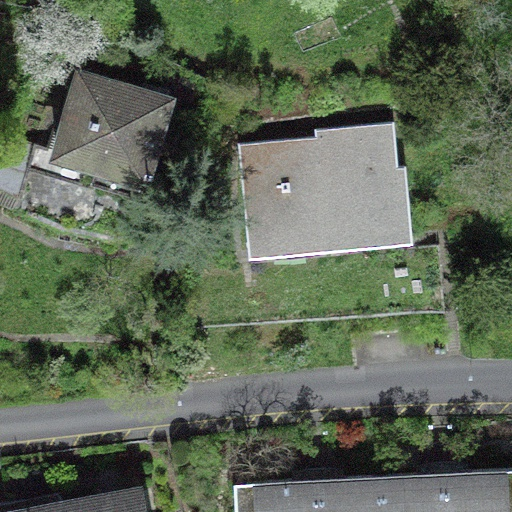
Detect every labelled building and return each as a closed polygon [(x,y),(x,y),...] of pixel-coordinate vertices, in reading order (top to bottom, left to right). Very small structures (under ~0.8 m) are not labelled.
[(137,194),(166,98),(80,72),(57,149),(8,137),(0,151),(0,185),(20,195),(30,168),(92,187),(93,181),(137,194)] [(410,240),(404,164),(395,165),(391,119),(314,126),(315,134),(238,141),(248,254),(410,240)] [(511,511),(511,467),(443,470),(445,511),(511,511)] [(444,511),(443,470),(379,473),(380,511),(444,511)] [(380,511),(379,473),(317,476),(318,511),(380,511)] [(318,511),(317,476),(237,480),(236,511),(318,511)] [(0,511),(142,511),(138,491),(59,505),(57,492),(0,502),(0,511)]
